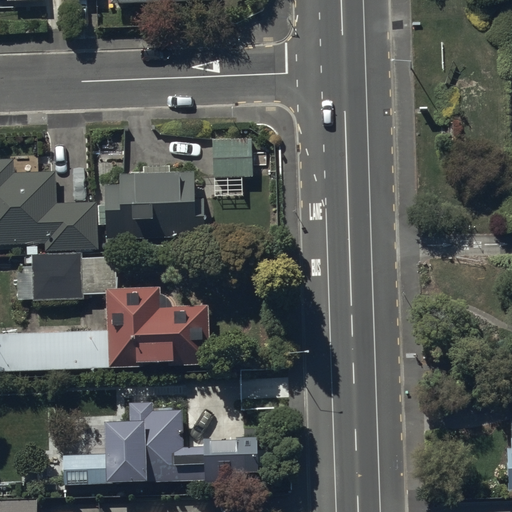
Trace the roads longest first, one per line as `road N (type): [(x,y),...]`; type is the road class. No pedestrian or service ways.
road 1 (secondary): [(360,511),(345,71)]
road 2 (residential): [(345,71),(0,83)]
